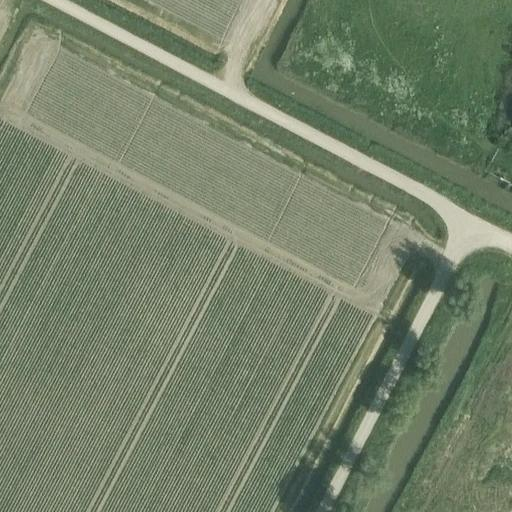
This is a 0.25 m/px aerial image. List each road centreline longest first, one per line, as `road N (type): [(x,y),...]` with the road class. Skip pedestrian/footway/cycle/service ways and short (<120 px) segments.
road 1 (track): [(459,229),(434,201),(48,0)]
road 2 (track): [(321,511),(459,229)]
